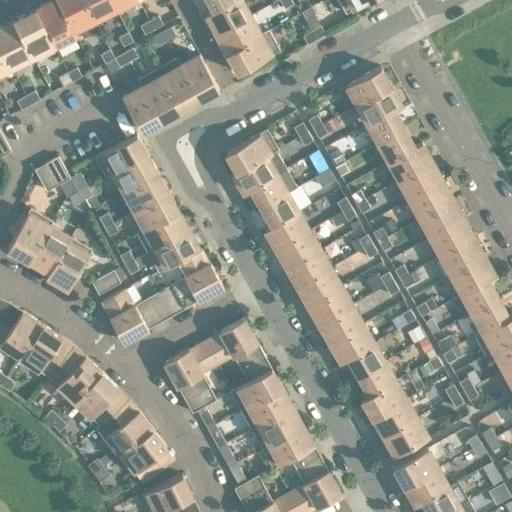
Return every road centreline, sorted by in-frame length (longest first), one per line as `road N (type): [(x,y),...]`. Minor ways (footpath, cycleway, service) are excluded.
road 1 (residential): [(394,20),(193,138),(190,170),(257,289)]
road 2 (residential): [(394,20),(511,231)]
road 3 (residential): [(257,289),(372,490)]
road 4 (residential): [(128,359),(199,456),(225,511)]
road 5 (residential): [(0,265),(47,291),(128,359)]
road 6 (residential): [(128,359),(257,289)]
